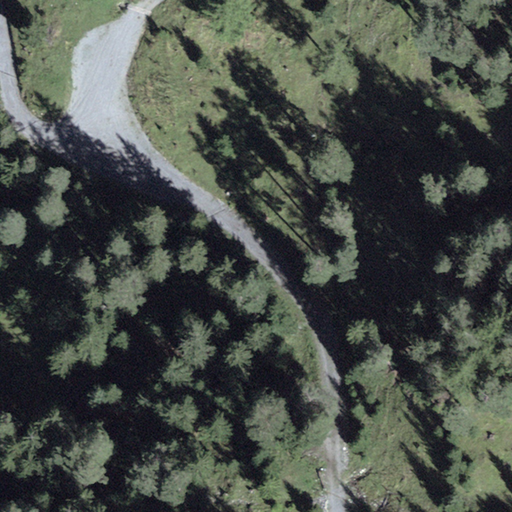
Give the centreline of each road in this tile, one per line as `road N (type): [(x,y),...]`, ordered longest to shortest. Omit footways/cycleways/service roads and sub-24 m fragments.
road 1 (track): [(344,511),(347,416),(331,329),(285,264),(226,213),(50,136),(18,99),(1,0)]
road 2 (track): [(104,165),(105,90),(117,54),(157,0)]
